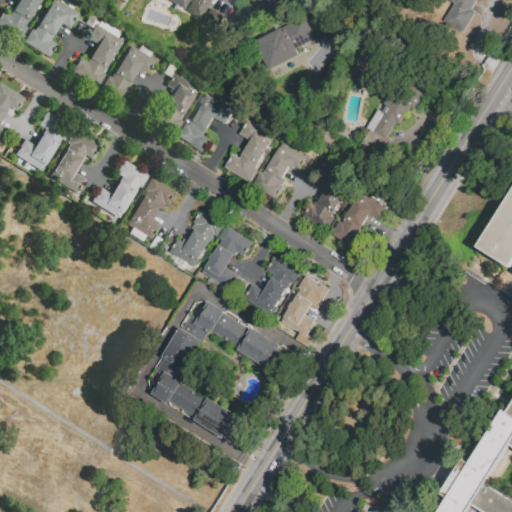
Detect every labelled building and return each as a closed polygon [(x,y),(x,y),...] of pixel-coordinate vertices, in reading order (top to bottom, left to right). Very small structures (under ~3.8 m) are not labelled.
[(16,5),(18,0),(40,0),(31,15),(16,5)] [(55,32),(39,23),(53,0),(55,0),(79,14),(69,30),(60,24),(55,32)] [(167,0),(212,0),(199,20),(167,0)] [(478,0),(472,9),(474,10),(463,26),(448,15),(457,2),(454,0),(478,0)] [(16,5),(31,15),(25,25),(28,27),(20,40),(0,28),(0,17),(3,13),(9,16),(16,5)] [(210,8),(224,17),(212,37),(198,28),(210,8)] [(257,45),(270,70),(300,55),(297,49),(317,39),(306,16),(258,40),(260,44),(257,45)] [(55,32),(50,41),(57,45),(49,58),(24,42),(31,31),(34,32),(39,23),(55,32)] [(92,53),(97,45),(88,39),(97,25),(123,41),(108,64),(92,53)] [(135,77),(118,67),(130,46),(157,61),(148,76),(139,71),(135,77)] [(92,53),(108,64),(103,72),(106,75),(97,88),(72,71),(80,59),(86,63),(92,53)] [(135,77),(132,83),(135,85),(125,103),(101,90),(109,77),(111,78),(118,67),(135,77)] [(170,98),(174,91),(166,86),(174,73),(199,88),(187,108),(170,98)] [(409,77),(428,90),(415,109),(412,107),(399,126),(396,124),(387,138),(369,125),(389,97),(393,100),(409,77)] [(0,113),(3,115),(8,106),(16,111),(24,98),(0,84),(0,113)] [(209,125),(194,115),(207,93),(235,110),(226,124),(215,116),(209,125)] [(170,98),(187,108),(180,119),(183,121),(174,136),(150,122),(162,103),(166,105),(170,98)] [(0,119),(3,115),(0,113),(0,144),(9,130),(0,124),(0,119)] [(39,139),(45,130),(38,126),(46,113),(72,129),(64,142),(61,140),(56,149),(39,139)] [(209,125),(204,134),(211,139),(203,152),(177,136),(185,124),(188,125),(194,115),(209,125)] [(246,149),(248,145),(251,140),(239,133),(248,118),(276,135),(262,159),(246,149)] [(78,167),(63,157),(70,145),(68,144),(76,131),(101,147),(90,165),(82,160),(78,167)] [(39,139),(56,149),(42,172),(15,156),(24,140),(35,146),(39,139)] [(287,172),(290,166),(294,168),(295,166),(301,170),(310,156),(285,141),(271,162),(287,172)] [(246,149),(262,159),(256,168),(259,170),(251,182),(226,166),(234,154),(240,158),(246,149)] [(78,167),(74,172),(86,180),(77,195),(50,178),(63,157),(78,167)] [(117,186),(122,177),(115,173),(123,160),(150,176),(142,189),(138,187),(133,196),(117,186)] [(287,172),(271,162),(264,173),(262,171),(254,185),(277,199),(285,186),(283,185),(287,179),(284,177),(287,172)] [(324,193),(340,203),(353,183),(328,168),(319,182),(328,187),(324,193)] [(156,213),(140,203),(146,193),(144,191),(153,178),(176,193),(164,212),(159,209),(156,213)] [(117,186),(133,196),(119,219),(92,202),(101,188),(112,194),(117,186)] [(369,230),(347,216),(362,190),(388,205),(372,232),(369,230)] [(324,193),(320,201),(316,198),(305,216),(328,230),(335,218),(332,216),(340,203),(324,193)] [(511,193),(478,246),(511,266),(511,264),(511,193)] [(156,213),(153,219),(158,222),(156,225),(160,227),(152,240),(126,224),(140,203),(156,213)] [(191,237),(208,247),(216,235),(218,236),(226,224),(202,210),(191,228),(195,230),(191,237)] [(369,230),(358,248),(333,233),(341,221),(343,222),(347,216),(369,230)] [(232,258),(218,249),(223,241),(220,239),(228,226),(253,242),(245,255),(237,251),(232,258)] [(191,237),(188,243),(179,238),(170,252),(196,267),(208,247),(191,237)] [(232,258),(227,267),(239,275),(229,289),(203,272),(218,249),(232,258)] [(270,282),(274,275),(267,271),(277,256),(302,272),(295,284),(292,282),(286,292),(270,282)] [(307,276),(331,290),(319,310),(312,306),(306,315),(317,322),(307,337),(282,322),(301,290),(299,288),(307,276)] [(270,282),(286,292),(284,295),(288,298),(275,319),(244,300),(253,284),(264,291),(270,282)] [(183,329),(199,305),(207,305),(210,301),(226,311),(225,314),(251,330),(252,328),(281,346),(268,368),(238,349),(239,347),(213,332),(212,334),(209,333),(204,342),(183,329)] [(154,371),(181,328),(183,329),(204,342),(182,380),(166,371),(163,376),(154,371)] [(195,418),(153,393),(159,382),(151,377),(154,371),(163,376),(166,371),(182,380),(209,396),(208,397),(195,418)] [(208,397),(254,424),(241,445),(239,448),(226,440),(225,436),(223,438),(194,420),(195,418),(208,397)] [(511,511),(440,511),(449,498),(443,494),(465,459),(471,463),(504,410),(508,412),(511,405),(511,511)]
